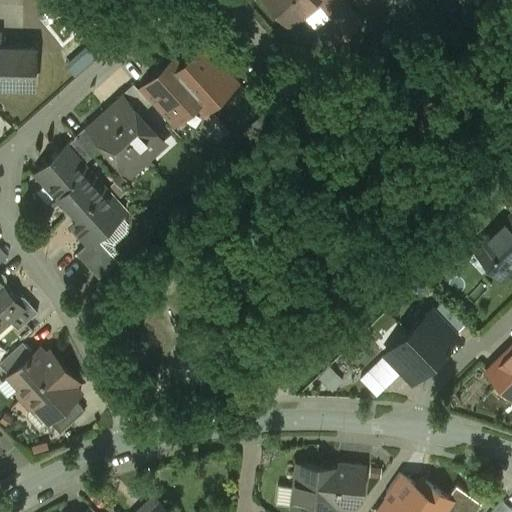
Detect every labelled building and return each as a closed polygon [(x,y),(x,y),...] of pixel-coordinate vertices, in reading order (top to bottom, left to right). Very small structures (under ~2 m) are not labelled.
[(268,0),(291,24),(317,0),(268,0)] [(372,0),(356,0),(371,16),(380,8),(376,3),(372,0)] [(76,71),(95,53),(87,44),(68,63),(76,71)] [(35,47),(0,46),(0,83),(34,85),(35,47)] [(236,79),(210,50),(202,58),(228,86),(236,79)] [(202,58),(198,54),(178,72),(171,64),(207,105),(228,86),(202,58)] [(207,105),(171,64),(150,83),(161,95),(179,115),(180,114),(199,97),(206,105),(207,105)] [(151,102),(133,82),(120,94),(122,97),(123,96),(139,113),(151,102)] [(179,115),(161,95),(152,102),(174,126),(183,118),(180,114),(179,115)] [(139,113),(123,96),(122,97),(106,112),(143,153),(161,137),(139,113)] [(143,153),(106,112),(89,127),(88,128),(104,145),(126,169),(143,153)] [(87,124),(74,136),(75,137),(91,155),(92,156),(104,145),(88,128),(89,127),(87,124)] [(91,155),(75,137),(64,147),(80,165),(91,155)] [(80,165),(64,147),(35,172),(56,195),(50,201),(51,202),(58,196),(78,218),(71,224),(87,242),(88,243),(96,236),(122,212),(80,165)] [(511,213),(475,248),(503,277),(511,268),(511,213)] [(117,259),(96,236),(88,243),(87,242),(76,252),(98,277),(117,259)] [(4,282),(0,285),(0,315),(5,322),(9,319),(17,328),(37,310),(24,295),(22,294),(20,294),(16,295),(4,282)] [(452,333),(422,301),(376,345),(407,376),(452,333)] [(22,339),(0,359),(0,363),(8,373),(33,351),(22,339)] [(511,345),(488,369),(511,394),(511,345)] [(45,353),(39,346),(33,351),(8,373),(20,386),(19,394),(28,404),(36,405),(49,419),(74,397),(79,391),(73,384),(71,372),(57,357),(45,353)] [(333,387),(344,377),(331,363),(320,373),(333,387)] [(74,397),(49,419),(60,431),(84,409),(74,397)] [(338,466),(297,462),(295,482),(291,485),(290,491),(294,495),(291,511),(315,511),(316,508),(322,509),(331,504),(353,506),(361,496),(364,465),(339,462),(338,466)] [(441,511),(451,499),(425,481),(420,488),(416,485),(417,484),(409,479),(395,499),(386,492),(379,501),(394,511),(403,511),(406,508),(412,511),(441,511)] [(136,511),(171,511),(155,495),(136,511)] [(511,508),(502,499),(490,511),(509,511),(511,509),(511,508)]
